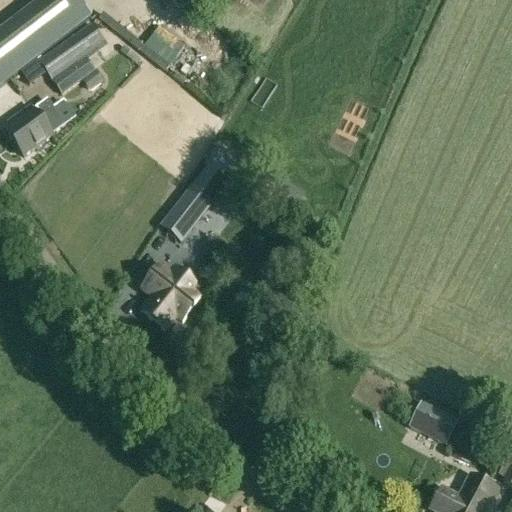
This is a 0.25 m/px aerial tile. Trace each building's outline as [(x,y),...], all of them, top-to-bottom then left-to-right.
[(44,0),(0,34),(0,89),(90,21),(74,0),(44,0)] [(106,85),(89,61),(107,49),(92,28),(72,42),(66,46),(40,64),(63,98),(84,84),(92,94),(106,85)] [(175,51),(195,64),(201,55),(182,41),(175,51)] [(5,135),(23,161),(52,140),(50,138),(63,129),(47,105),(34,114),(31,110),(7,127),(10,131),(5,135)] [(211,207),(191,192),(161,230),(181,245),(211,207)] [(170,277),(160,269),(140,293),(151,302),(140,316),(164,335),(176,321),(182,326),(201,302),(195,297),(198,293),(188,281),(173,273),(170,277)] [(409,431),(448,450),(460,424),(422,405),(409,431)] [(511,460),(507,459),(497,478),(502,481),(501,484),(511,489),(511,460)] [(440,491),(429,511),(488,511),(498,494),(468,478),(457,500),(440,491)]
